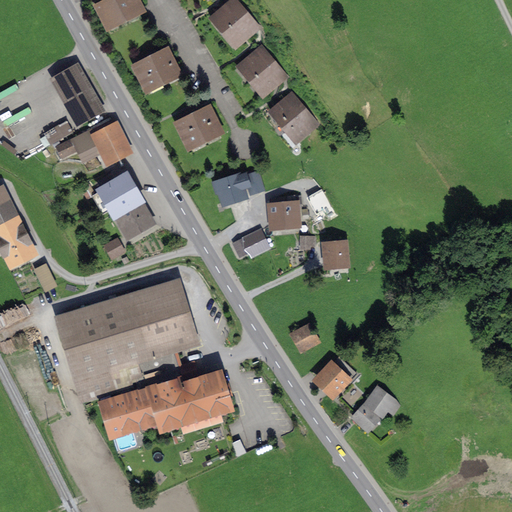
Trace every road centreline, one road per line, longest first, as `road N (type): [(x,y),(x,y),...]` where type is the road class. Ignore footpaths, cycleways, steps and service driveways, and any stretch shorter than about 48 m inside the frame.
road 1 (secondary): [(61,0),(228,287),(381,511)]
road 2 (unknown): [(41,310),(181,276),(220,351),(238,353),(262,341)]
